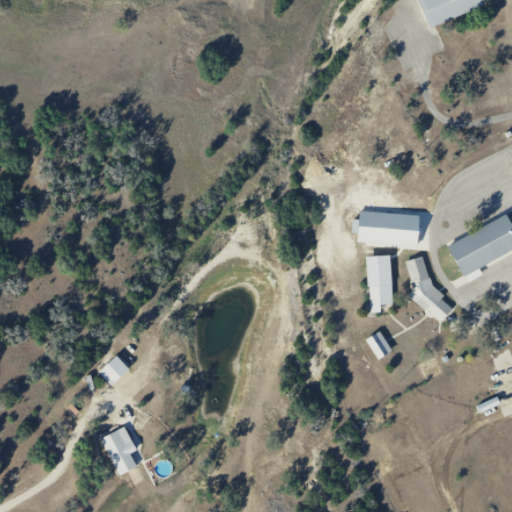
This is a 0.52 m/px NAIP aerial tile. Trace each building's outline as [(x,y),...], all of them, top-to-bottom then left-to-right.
[(430,0),(432,4),(423,8),(436,38),(492,16),(485,0),(430,0)] [(351,209),(349,241),(411,246),(413,214),(351,209)] [(447,246),(464,277),(511,251),(511,223),(510,224),(506,215),(447,246)] [(380,313),(380,286),(370,286),(371,313),(380,313)] [(359,338),(372,359),(387,349),(374,329),(359,338)]
